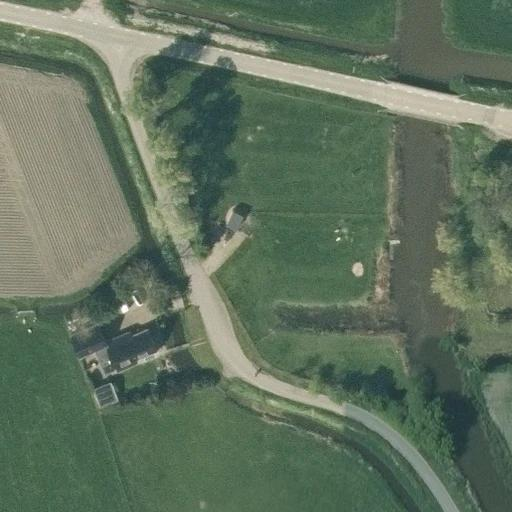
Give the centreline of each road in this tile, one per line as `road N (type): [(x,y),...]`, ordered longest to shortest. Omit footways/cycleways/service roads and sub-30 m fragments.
road 1 (unclassified): [(450,511),(388,432),(353,411),(279,389),(231,355),(102,34)]
road 2 (tertiary): [(511,122),(102,34)]
